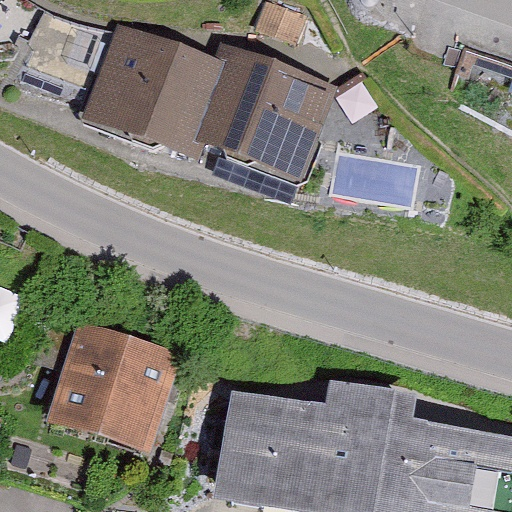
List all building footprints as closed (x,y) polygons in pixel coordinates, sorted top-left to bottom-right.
[(309,18),(267,3),(258,31),(299,46),(309,18)] [(208,75),(111,37),(79,120),(176,158),(208,75)] [(312,96),(215,59),(183,142),(280,179),(312,96)] [(0,318),(13,324),(31,278),(0,266),(0,318)] [(172,366),(61,333),(32,429),(144,462),(172,366)] [(306,421),(212,407),(195,511),(511,511),(511,450),(396,433),(400,412),(310,398),(306,421)]
